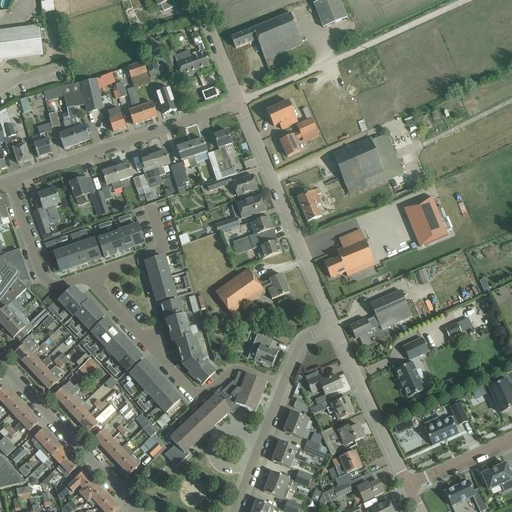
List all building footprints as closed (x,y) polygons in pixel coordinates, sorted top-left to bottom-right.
[(53,0),(40,0),(42,13),(54,11),(53,0)] [(161,5),(163,11),(175,7),(172,0),(149,0),(155,0),(158,6),(161,5)] [(342,0),(316,0),(315,1),(325,24),(349,14),(342,0)] [(303,45),(291,13),(262,24),(256,27),(232,37),(236,49),(257,40),(271,74),(283,69),(278,55),(303,45)] [(186,20),(177,24),(166,29),(168,34),(188,26),(186,20)] [(0,61),(43,56),(39,25),(0,30),(0,61)] [(174,57),(182,78),(198,72),(197,70),(210,66),(205,53),(190,58),(187,52),(174,57)] [(171,53),(163,55),(167,67),(168,70),(176,68),(171,53)] [(167,67),(163,55),(155,58),(155,60),(146,63),(151,78),(160,75),(158,69),(167,67)] [(148,74),(144,62),(127,67),(132,80),(148,74)] [(96,80),(62,87),(64,97),(84,93),(88,112),(103,108),(96,80)] [(175,82),(179,92),(184,90),(181,80),(175,82)] [(123,83),(116,85),(120,98),(127,96),(123,83)] [(177,110),(172,95),(169,87),(156,92),(159,99),(164,115),(177,110)] [(129,111),(130,116),(134,125),(146,121),(141,107),(135,88),(127,90),(131,102),(133,110),(129,111)] [(109,96),(101,98),(104,108),(112,105),(109,96)] [(20,100),(24,114),(31,112),(27,98),(20,100)] [(289,101),(267,111),(274,127),(279,124),(282,130),(297,123),(295,117),(296,117),(289,101)] [(153,103),(141,107),(146,121),(158,117),(154,107),(153,103)] [(68,114),(67,114),(77,145),(90,140),(87,131),(85,126),(79,128),(74,112),(76,111),(74,107),(67,109),(68,114)] [(109,120),(110,123),(113,132),(126,128),(123,118),(120,109),(109,112),(111,119),(109,120)] [(57,113),(49,115),(52,128),(60,126),(57,113)] [(59,135),(61,140),(64,149),(77,145),(67,114),(63,115),(65,122),(64,123),(67,132),(59,135)] [(13,149),(15,155),(18,164),(31,160),(24,140),(19,142),(18,140),(17,140),(12,124),(4,127),(8,138),(5,139),(7,148),(14,147),(14,149),(13,149)] [(34,144),(35,148),(38,158),(53,153),(49,140),(54,138),(50,124),(38,128),(40,135),(42,142),(34,144)] [(217,163),(219,170),(220,173),(232,169),(225,146),(232,144),(228,131),(215,135),(220,150),(214,152),(217,163)] [(294,135),(280,141),(288,157),(301,151),(296,140),(303,137),(300,133),(294,135)] [(371,138),(342,149),(333,153),(350,196),(360,192),(403,175),(387,135),(372,141),(371,138)] [(203,139),(190,143),(195,157),(208,152),(206,149),(203,139)] [(182,161),(188,159),(191,168),(198,166),(195,157),(190,143),(177,148),(180,157),(182,161)] [(241,145),(244,154),(249,152),(247,143),(241,145)] [(166,151),(153,156),(160,176),(165,174),(163,167),(170,164),(166,151)] [(212,165),(217,163),(214,152),(208,154),(212,165)] [(145,175),(147,180),(160,176),(153,156),(140,160),(144,173),(145,175)] [(180,176),(183,183),(189,181),(183,163),(177,165),(180,176)] [(129,164),(116,168),(120,181),(133,177),(129,164)] [(180,194),(186,192),(183,183),(180,176),(177,165),(171,166),(180,194)] [(107,186),(111,184),(114,191),(122,188),(120,181),(116,168),(103,172),(107,186)] [(145,194),(146,197),(151,196),(147,180),(145,175),(139,177),(145,194)] [(253,175),(243,178),(233,182),(238,196),(258,189),(253,175)] [(139,196),(145,194),(139,177),(134,179),(139,196)] [(76,198),(79,206),(80,205),(81,206),(85,204),(85,203),(87,203),(84,195),(95,192),(92,185),(88,186),(85,178),(70,183),(73,190),(72,190),(72,192),(73,191),(76,199),(76,198)] [(224,187),(221,180),(207,185),(210,192),(224,187)] [(102,189),(103,192),(106,200),(112,198),(108,187),(102,189)] [(38,195),(42,204),(43,209),(47,208),(51,218),(58,215),(55,205),(61,203),(55,189),(38,195)] [(319,189),(298,197),(308,222),(322,217),(317,206),(321,204),(318,195),(321,194),(319,189)] [(103,192),(91,196),(94,205),(98,204),(102,216),(110,213),(105,200),(106,200),(103,192)] [(260,196),(251,199),(237,204),(243,219),(265,211),(260,196)] [(432,197),(404,209),(420,247),(448,236),(432,197)] [(0,201),(0,220),(8,218),(6,210),(2,201),(0,201)] [(112,210),(115,216),(124,213),(121,207),(112,210)] [(34,212),(44,241),(51,238),(41,209),(34,212)] [(245,240),(247,245),(275,235),(273,229),(274,229),(270,217),(260,220),(251,223),(255,235),(249,237),(250,238),(245,240)] [(219,233),(225,231),(229,230),(240,226),(237,218),(216,226),(219,233)] [(138,225),(129,228),(135,246),(145,243),(138,225)] [(135,246),(129,228),(118,232),(118,234),(119,233),(125,250),(135,246)] [(376,265),(361,232),(348,238),(351,246),(337,252),(340,257),(325,263),(331,278),(346,272),(348,277),(376,265)] [(119,233),(118,234),(109,237),(115,255),(125,251),(125,250),(119,233)] [(249,249),(253,248),(254,249),(260,247),(264,259),(282,252),(278,240),(277,240),(275,235),(247,245),(249,249)] [(109,237),(99,240),(105,258),(115,255),(109,237)] [(95,240),(84,244),(90,262),(101,258),(95,240)] [(84,244),(74,247),(81,265),(90,262),(84,244)] [(81,265),(74,247),(65,250),(71,268),(81,265)] [(0,300),(0,301),(17,279),(18,277),(22,281),(29,278),(19,250),(5,255),(0,258),(0,300)] [(65,250),(54,254),(60,272),(71,268),(65,250)] [(164,257),(146,262),(149,272),(167,267),(164,257)] [(170,277),(167,267),(149,272),(152,282),(170,277)] [(216,293),(232,316),(265,293),(264,292),(269,290),(272,299),(277,297),(277,298),(289,293),(282,275),(270,280),(270,281),(260,285),(249,270),(216,293)] [(170,277),(152,282),(155,292),(173,287),(170,277)] [(6,307),(0,313),(0,323),(4,328),(20,313),(11,303),(26,289),(17,279),(0,301),(6,307)] [(176,297),(173,287),(155,292),(157,302),(176,297)] [(81,296),(73,288),(59,301),(67,308),(81,296)] [(371,330),(381,325),(382,329),(412,316),(401,291),(370,304),(376,317),(367,321),(366,319),(350,327),(356,339),(372,332),(371,330)] [(87,303),(81,296),(67,308),(74,316),(76,315),(75,314),(87,303)] [(184,316),(179,300),(161,305),(166,322),(168,321),(169,325),(168,326),(173,343),(176,342),(183,366),(190,373),(189,374),(202,386),(215,372),(203,361),(204,360),(200,356),(196,340),(192,341),(185,316),(184,316)] [(96,309),(89,301),(87,303),(75,314),(76,315),(82,322),(96,309)] [(103,317),(96,309),(82,322),(90,330),(103,317)] [(20,313),(4,328),(14,338),(21,332),(25,336),(49,314),(44,310),(30,323),(20,313)] [(50,316),(43,324),(48,329),(55,322),(50,316)] [(113,327),(106,320),(92,332),(99,340),(113,327)] [(458,323),(445,328),(450,338),(462,332),(458,323)] [(99,340),(106,348),(120,335),(113,327),(99,340)] [(80,339),(83,336),(80,332),(79,333),(75,328),(72,331),(80,339)] [(128,343),(120,335),(106,348),(114,356),(128,343)] [(248,358),(255,361),(272,368),(278,352),(270,349),(273,341),(257,335),(248,358)] [(15,354),(23,363),(33,354),(40,347),(29,336),(22,343),(23,345),(15,354)] [(422,339),(404,347),(410,360),(428,352),(422,339)] [(40,347),(44,351),(48,346),(45,343),(40,347)] [(135,351),(128,343),(114,356),(121,363),(135,351)] [(212,351),(215,361),(221,360),(218,350),(212,351)] [(142,358),(135,351),(121,363),(128,371),(142,358)] [(88,357),(84,352),(75,361),(79,366),(88,357)] [(57,365),(66,357),(63,353),(54,361),(57,365)] [(23,363),(32,372),(41,363),(33,354),(23,363)] [(57,365),(60,369),(69,360),(66,357),(57,365)] [(32,372),(40,381),(50,373),(46,369),(52,363),(47,358),(41,364),(41,363),(32,372)] [(101,370),(91,359),(84,366),(94,376),(101,370)] [(152,369),(145,361),(131,374),(138,382),(152,369)] [(412,363),(396,371),(400,380),(399,380),(403,389),(404,388),(408,397),(410,397),(411,399),(418,395),(417,393),(425,390),(412,363)] [(40,381),(49,390),(58,382),(60,379),(58,377),(61,374),(55,367),(50,373),(40,381)] [(159,377),(152,369),(138,382),(145,390),(159,377)] [(511,371),(483,385),(489,398),(492,397),(500,414),(511,408),(511,371)] [(266,382),(239,372),(235,382),(234,381),(218,396),(217,396),(171,439),(176,445),(165,455),(176,467),(189,455),(187,452),(237,405),(255,412),(266,382)] [(320,376),(318,372),(306,377),(308,382),(307,382),(312,393),(322,389),(326,396),(343,389),(337,376),(323,382),(321,376),(320,376)] [(166,385),(159,377),(145,390),(152,398),(166,385)] [(55,396),(63,405),(76,394),(76,393),(80,390),(85,386),(84,385),(82,383),(80,384),(79,383),(75,387),(70,382),(64,388),(55,396)] [(173,392),(166,385),(152,398),(159,405),(173,392)] [(0,390),(0,400),(3,404),(13,395),(4,386),(0,390)] [(180,400),(173,392),(159,405),(167,413),(180,400)] [(63,405),(72,415),(84,403),(76,394),(63,405)] [(3,404),(12,413),(21,405),(13,395),(3,404)] [(330,400),(310,409),(313,416),(327,409),(330,415),(335,412),(339,420),(354,413),(347,398),(332,405),(330,400)] [(309,407),(296,402),(293,408),(306,413),(309,407)] [(426,427),(424,428),(431,444),(457,432),(454,426),(458,423),(458,424),(467,420),(458,402),(449,406),(453,415),(449,417),(449,416),(433,424),(432,420),(424,423),(426,427)] [(72,415),(80,424),(89,415),(93,412),(84,403),(72,415)] [(117,429),(120,432),(124,428),(125,428),(138,416),(128,404),(120,412),(126,419),(120,424),(121,425),(117,429)] [(12,413),(21,422),(30,414),(21,405),(12,413)] [(292,412),(288,422),(305,429),(309,419),(292,412)] [(21,422),(13,429),(8,435),(11,438),(19,430),(21,432),(26,428),(29,432),(39,423),(30,414),(21,422)] [(80,424),(89,433),(98,425),(89,415),(80,424)] [(170,421),(165,415),(156,423),(162,428),(170,421)] [(0,433),(4,438),(6,437),(8,435),(13,429),(6,422),(1,427),(4,430),(0,433)] [(284,432),(293,436),(301,439),(305,429),(288,422),(284,432)] [(143,430),(151,438),(154,435),(157,432),(150,424),(143,430)] [(406,431),(403,424),(395,427),(399,434),(406,431)] [(338,432),(341,437),(344,445),(354,441),(356,442),(365,437),(359,426),(350,430),(349,427),(338,432)] [(124,428),(120,432),(123,436),(128,432),(125,428),(124,428)] [(326,445),(331,456),(339,453),(336,444),(333,444),(332,442),(329,437),(335,434),(332,428),(321,433),(326,445)] [(39,452),(40,450),(53,438),(44,429),(31,441),(35,445),(33,446),(39,452)] [(95,439),(103,448),(112,439),(104,430),(95,439)] [(156,444),(147,451),(153,457),(165,447),(154,435),(151,438),(156,444)] [(0,442),(0,449),(6,457),(16,448),(6,437),(4,438),(0,442)] [(48,459),(52,456),(62,447),(53,438),(40,450),(48,459)] [(103,448),(112,457),(121,449),(112,439),(103,448)] [(305,446),(318,451),(320,445),(307,440),(305,446)] [(280,442),(276,451),(294,459),(306,463),(307,459),(299,456),(302,450),(280,442)] [(112,457),(121,467),(134,454),(126,445),(121,449),(112,457)] [(303,452),(316,457),(318,451),(305,446),(303,452)] [(27,453),(22,447),(10,458),(15,464),(27,453)] [(52,456),(61,465),(70,457),(62,447),(52,456)] [(272,462),(281,465),(290,469),(294,459),(276,451),(272,462)] [(336,480),(339,487),(350,482),(347,474),(362,468),(355,452),(332,461),(340,478),(336,480)] [(121,467),(129,476),(138,467),(137,466),(139,465),(139,463),(133,456),(134,454),(121,467)] [(62,473),(66,478),(79,466),(70,457),(61,465),(65,470),(62,473)] [(483,474),(482,475),(482,476),(488,490),(489,491),(490,491),(490,490),(501,485),(504,493),(511,489),(511,475),(511,476),(508,469),(506,465),(506,464),(505,464),(497,468),(496,468),(491,470),(491,471),(483,475),(483,474)] [(30,472),(24,465),(19,470),(25,477),(30,472)] [(47,479),(49,477),(49,476),(53,472),(57,468),(54,465),(43,475),(47,479)] [(297,477),(310,482),(312,476),(299,471),(297,477)] [(47,485),(52,480),(56,476),(53,472),(49,476),(49,477),(47,479),(41,485),(47,485)] [(83,489),(92,481),(84,472),(75,480),(76,480),(68,487),(73,492),(80,485),(83,489)] [(272,472),(268,482),(286,489),(289,491),(293,481),(290,480),(272,472)] [(295,483),(308,488),(310,482),(297,477),(295,483)] [(56,487),(59,489),(63,485),(65,483),(62,479),(56,485),(57,486),(56,487)] [(91,497),(101,489),(92,481),(83,489),(84,489),(79,493),(87,502),(92,498),(91,497)] [(368,483),(359,488),(357,488),(364,501),(374,496),(374,498),(384,493),(378,481),(369,486),(368,483)] [(489,511),(479,489),(473,491),(468,481),(445,492),(452,507),(473,497),(479,511),(489,511)] [(285,501),(289,491),(286,489),(268,482),(264,492),(282,500),(285,501)] [(334,491),(338,498),(352,491),(348,484),(334,491)] [(31,498),(42,497),(42,492),(41,485),(28,485),(30,493),(31,498)] [(59,489),(56,492),(60,501),(70,492),(63,485),(59,489)] [(23,495),(24,500),(30,499),(28,487),(16,489),(18,496),(23,495)] [(101,508),(110,499),(101,489),(91,497),(92,498),(87,502),(88,502),(92,506),(96,503),(101,508)] [(325,493),(323,494),(320,502),(325,504),(330,502),(325,493)] [(114,511),(119,508),(110,499),(101,508),(104,511),(114,511)] [(257,500),(253,510),(256,511),(278,511),(280,510),(257,500)] [(285,506),(298,511),(301,505),(288,500),(285,506)] [(393,511),(388,501),(379,506),(372,510),(366,511),(393,511)]
